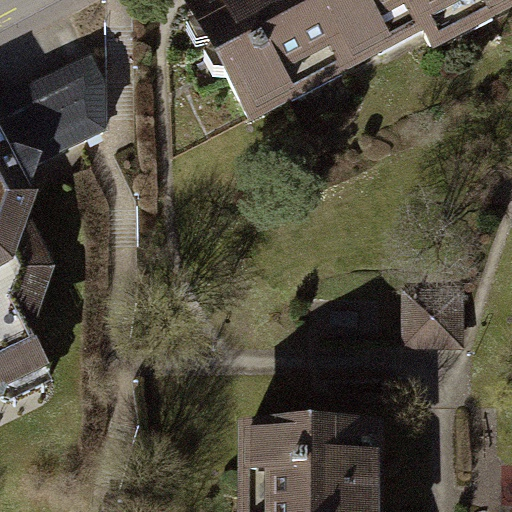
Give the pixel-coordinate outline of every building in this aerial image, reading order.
[(379,30),(411,13),(404,0),(205,0),(188,9),(210,50),(200,55),(215,82),(225,77),(248,120),(290,98),(281,82),(334,54),(342,69),(376,49),(379,30)] [(511,0),(404,0),(411,13),(424,38),(481,8),(487,18),(511,4),(511,0)] [(0,394),(6,379),(41,360),(24,322),(33,284),(14,278),(26,236),(17,216),(38,161),(100,129),(100,82),(91,67),(0,108),(0,394)] [(450,297),(405,297),(405,342),(450,342),(450,297)] [(370,511),(371,428),(326,425),(319,413),(306,414),(292,426),(247,428),(246,477),(263,479),(260,511),(370,511)]
